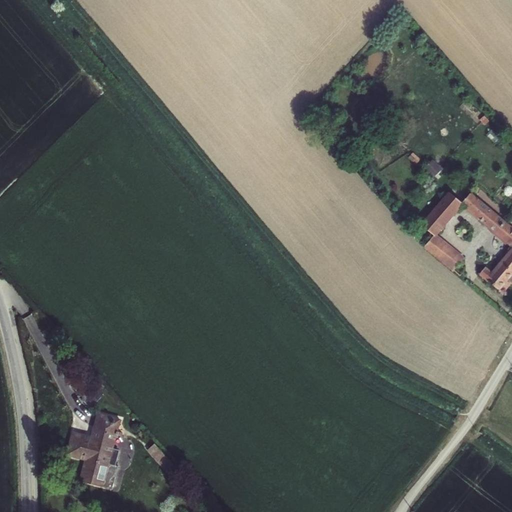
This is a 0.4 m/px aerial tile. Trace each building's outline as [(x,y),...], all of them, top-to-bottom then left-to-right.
[(436,256),(446,244),(435,236),(461,206),(496,235),(499,232),(505,223),(491,211),(480,201),(470,193),(461,203),(450,194),(422,226),(434,235),(424,247),(436,256)] [(499,232),(507,240),(511,234),(511,229),(505,223),(499,232)] [(484,265),(478,272),(499,289),(511,274),(511,244),(507,240),(499,249),(505,254),(507,251),(511,255),(495,274),(484,265)] [(436,256),(460,276),(470,263),(446,244),(436,256)] [(112,438),(115,439),(119,424),(97,419),(91,442),(72,437),(66,460),(87,466),(88,463),(105,468),(112,438)] [(114,487),(113,473),(104,474),(106,488),(114,487)]
